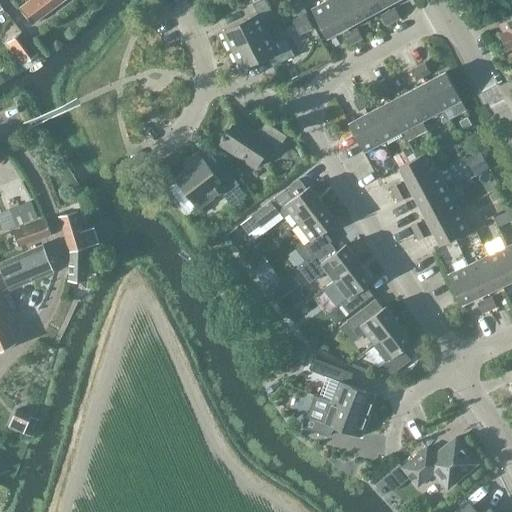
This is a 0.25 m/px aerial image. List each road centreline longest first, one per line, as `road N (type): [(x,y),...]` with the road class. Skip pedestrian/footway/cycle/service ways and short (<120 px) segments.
road 1 (residential): [(456,352),(308,134),(311,113)]
road 2 (residential): [(4,138),(37,178),(62,250),(60,280),(42,321),(0,368)]
road 3 (residential): [(311,113),(327,81),(446,11)]
road 4 (residential): [(511,133),(446,11)]
road 5 (residential): [(511,463),(456,352)]
